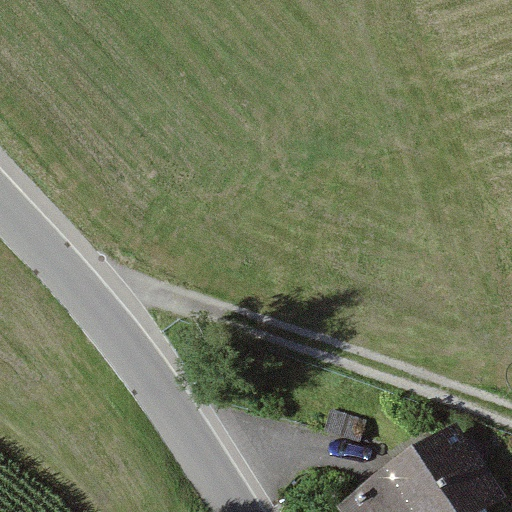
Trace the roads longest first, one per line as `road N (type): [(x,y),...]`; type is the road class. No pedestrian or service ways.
road 1 (track): [(511,417),(180,301),(124,293),(96,311)]
road 2 (residential): [(0,202),(134,355),(238,511)]
